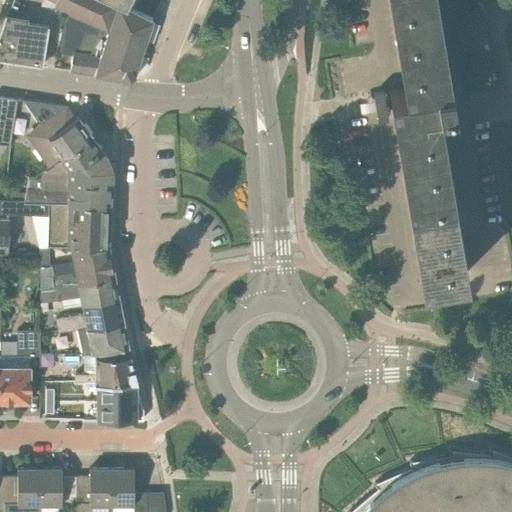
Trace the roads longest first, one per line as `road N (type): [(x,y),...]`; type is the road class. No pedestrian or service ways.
road 1 (residential): [(471,117),(461,139),(485,285),(410,294),(381,121)]
road 2 (residential): [(168,335),(148,304),(141,256),(144,98)]
road 3 (tertiary): [(268,305),(256,95)]
road 4 (secondary): [(268,305),(232,324),(215,360),(224,399),(255,424),(275,428)]
road 5 (secondary): [(511,396),(415,365),(339,364)]
road 6 (residential): [(0,436),(146,436)]
road 7 (residential): [(144,98),(0,77)]
road 8 (residential): [(504,1),(491,16),(498,92),(471,117)]
